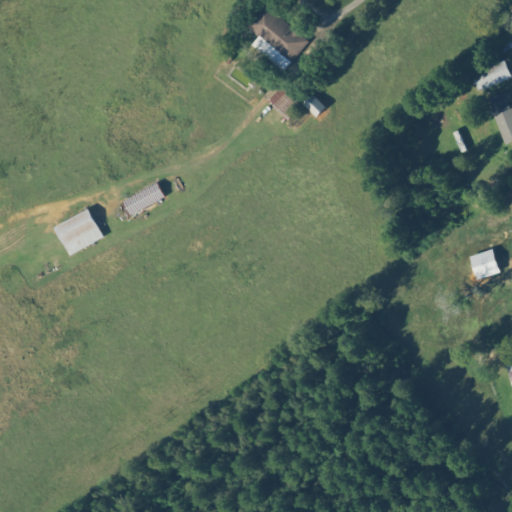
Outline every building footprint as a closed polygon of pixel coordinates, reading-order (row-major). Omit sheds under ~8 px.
[(285,71),(310,43),(267,6),(255,19),(266,29),(260,36),(268,42),(261,50),(285,71)] [(473,76),(480,92),(511,77),(511,75),(506,62),(473,76)] [(300,108),(284,88),(270,99),(287,119),(300,108)] [(317,117),(327,107),(312,94),(303,104),(317,117)] [(511,142),(511,109),(505,94),(488,101),(506,145),(511,142)] [(71,257),(104,238),(88,209),(55,228),(71,257)] [(471,256),(476,279),(500,274),(495,250),(471,256)]
